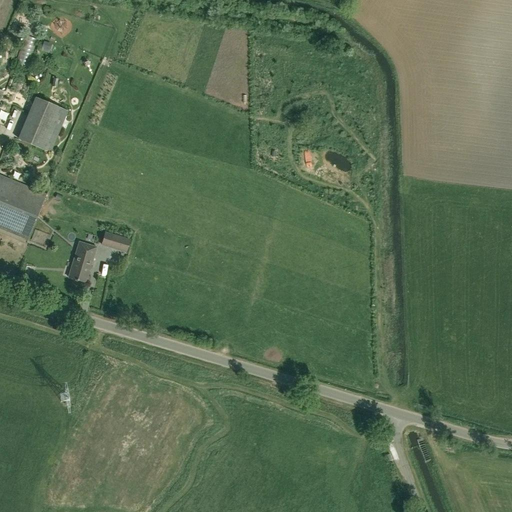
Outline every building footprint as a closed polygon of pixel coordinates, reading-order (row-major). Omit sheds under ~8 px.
[(21,57),(28,60),(38,36),(31,33),(21,57)] [(40,50),(48,52),(51,43),(44,40),(40,50)] [(34,97),(16,139),(50,152),(67,110),(34,97)] [(0,228),(27,240),(46,195),(0,175),(0,228)] [(129,240),(105,233),(101,245),(126,252),(129,240)] [(86,283),(96,248),(79,243),(68,278),(86,283)] [(429,463),(434,461),(430,451),(425,452),(429,463)]
